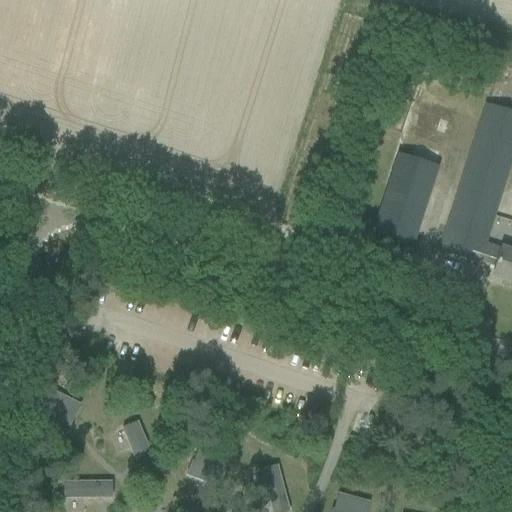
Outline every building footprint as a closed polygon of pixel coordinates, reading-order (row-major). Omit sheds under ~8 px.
[(492,277),(511,283),(511,252),(483,244),(511,152),(511,114),(485,106),(445,234),(439,253),(477,265),(478,262),(495,268),(492,277)] [(371,180),(356,227),(412,244),(427,198),(371,180)] [(121,427),(131,461),(150,455),(140,421),(121,427)] [(186,475),(202,483),(208,471),(192,463),(186,475)] [(258,468),(264,511),(287,511),(279,465),(258,468)] [(80,497),(112,496),(111,479),(79,480),(80,497)] [(331,511),(367,511),(370,501),(337,492),(331,511)]
